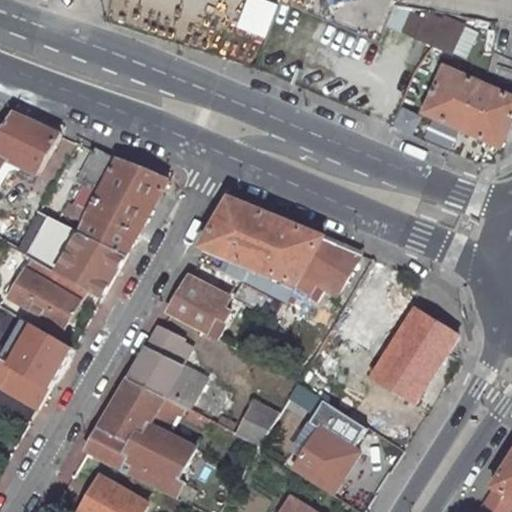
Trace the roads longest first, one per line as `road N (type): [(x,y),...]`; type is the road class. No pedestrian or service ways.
road 1 (secondary): [(511,207),(426,185),(0,11)]
road 2 (residential): [(214,150),(5,511)]
road 3 (secondary): [(214,150),(494,264)]
road 4 (secondary): [(0,68),(214,150)]
road 5 (tertiary): [(508,329),(398,511)]
road 6 (tertiary): [(432,511),(511,398)]
